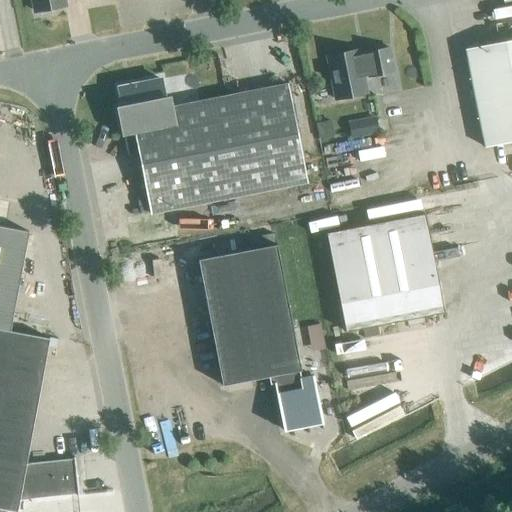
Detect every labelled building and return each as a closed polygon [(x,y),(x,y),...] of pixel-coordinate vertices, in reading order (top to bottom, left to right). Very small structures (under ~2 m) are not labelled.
[(32,0),(35,12),(64,6),(63,0),(32,0)] [(484,148),(511,142),(511,40),(465,49),(484,148)] [(366,94),(363,78),(363,77),(368,77),(394,72),(389,48),(363,54),(359,55),(358,51),(326,57),(335,100),(366,94)] [(122,107),(118,108),(122,128),(132,126),(150,214),(307,183),(287,85),(170,108),(169,98),(164,99),(160,80),(118,88),(122,107)] [(378,133),(375,116),(347,121),(351,139),(378,133)] [(443,313),(425,215),(326,233),(345,332),(443,313)] [(26,464),(40,385),(49,339),(9,331),(28,231),(0,226),(0,508),(16,511),(19,500),(77,494),(77,496),(78,496),(74,457),(73,458),(73,459),(26,464)] [(276,245),(198,260),(222,386),(273,376),(284,431),(323,423),(314,377),(301,379),(299,371),(301,371),(276,245)] [(321,322),(309,324),(313,349),(325,347),(321,322)] [(378,327),(362,331),(364,339),(379,336),(378,327)]
